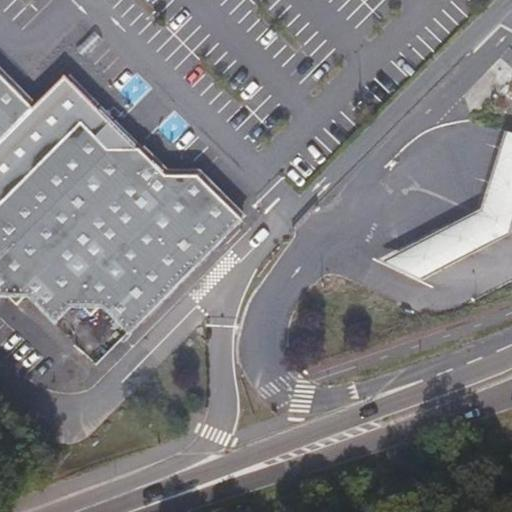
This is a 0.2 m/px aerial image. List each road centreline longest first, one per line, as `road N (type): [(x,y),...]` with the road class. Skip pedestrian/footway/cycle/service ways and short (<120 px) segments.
road 1 (primary): [(511,357),(307,437),(184,496)]
road 2 (primary): [(184,496),(511,390)]
